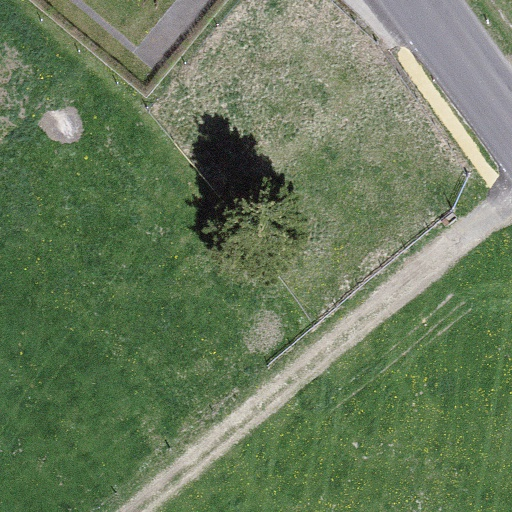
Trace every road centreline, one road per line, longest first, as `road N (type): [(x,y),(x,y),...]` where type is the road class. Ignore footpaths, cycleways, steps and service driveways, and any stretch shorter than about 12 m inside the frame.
road 1 (track): [(131,511),(511,198)]
road 2 (secondary): [(421,0),(511,125)]
